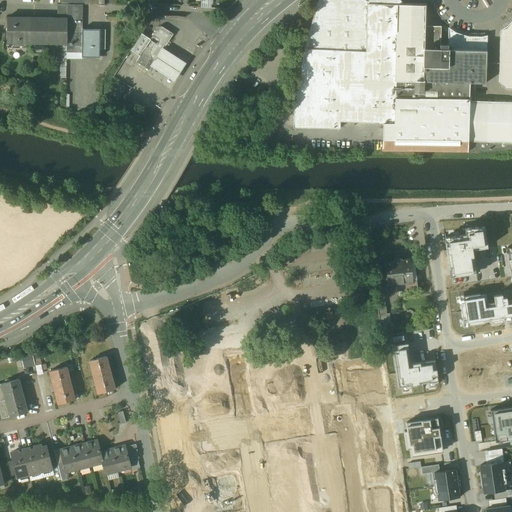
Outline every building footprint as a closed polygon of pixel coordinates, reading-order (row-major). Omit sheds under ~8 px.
[(396,2),(329,0),(319,0),(310,36),(301,78),(296,112),(295,127),(337,130),(337,121),(384,123),(383,151),(467,154),(467,145),(468,101),(468,82),(485,83),(486,38),(441,38),(441,24),(425,23),(425,5),(397,4),(397,3),(398,3),(398,1),(396,1),(396,2)] [(60,4),(57,5),(57,18),(67,19),(67,4),(60,4)] [(81,5),(67,4),(67,19),(67,21),(80,22),(81,5)] [(57,18),(7,18),(6,44),(67,44),(67,33),(67,21),(67,19),(57,18)] [(80,22),(67,21),(67,33),(79,33),(79,30),(80,22)] [(511,21),(507,27),(499,32),(498,52),(497,82),(504,89),(511,89),(511,21)] [(259,33),(262,37),(277,27),(274,22),(259,33)] [(139,56),(136,62),(149,71),(151,68),(155,61),(156,61),(163,50),(173,34),(161,26),(158,27),(150,39),(139,56)] [(103,31),(79,30),(79,33),(67,33),(67,44),(70,44),(70,45),(72,45),(72,44),(83,44),(83,52),(89,52),(89,58),(97,58),(97,48),(103,48),(103,31)] [(141,33),(130,51),(139,56),(150,39),(141,33)] [(186,65),(163,50),(156,61),(155,61),(151,68),(175,83),(186,65)] [(126,88),(116,82),(110,92),(120,98),(126,88)] [(511,101),(468,101),(467,145),(511,145),(511,101)] [(443,235),(449,274),(473,271),(470,251),(488,248),(484,225),(464,225),(465,232),(443,235)] [(408,260),(384,263),(387,276),(385,278),(385,281),(387,283),(388,286),(394,285),(394,291),(416,288),(413,263),(409,263),(408,260)] [(482,295),(463,298),(466,320),(511,313),(511,301),(507,302),(506,295),(502,296),(502,293),(493,294),(494,304),(484,306),(482,295)] [(383,294),(375,295),(378,315),(386,314),(383,294)] [(386,314),(378,315),(381,335),(392,334),(389,313),(386,314)] [(398,350),(392,351),(398,388),(438,382),(435,360),(411,364),(409,350),(398,352),(398,350)] [(106,357),(89,362),(98,395),(115,390),(106,357)] [(377,361),(337,367),(341,396),(354,394),(354,392),(368,390),(368,392),(381,390),(377,361)] [(66,368),(49,372),(58,405),(75,401),(66,368)] [(321,369),(252,379),(256,405),(325,394),(321,369)] [(19,380),(2,384),(6,401),(10,417),(27,412),(19,380)] [(6,401),(0,402),(0,414),(1,419),(10,417),(6,401)] [(511,406),(490,410),(491,415),(487,416),(488,423),(492,422),(495,441),(511,438),(511,406)] [(122,411),(117,413),(120,424),(125,423),(122,411)] [(438,419),(405,423),(410,457),(442,452),(438,419)] [(97,440),(84,444),(90,465),(102,462),(100,452),(97,440)] [(84,444),(72,447),(78,468),(90,465),(84,444)] [(135,444),(128,446),(131,460),(138,459),(135,444)] [(46,446),(42,447),(41,445),(34,447),(40,472),(52,469),(51,466),(47,451),(46,446)] [(125,446),(112,449),(117,470),(130,467),(125,446)] [(34,447),(22,450),(29,475),(40,472),(34,447)] [(60,450),(59,450),(63,463),(65,472),(78,468),(72,447),(60,450)] [(60,448),(53,450),(57,464),(63,463),(59,450),(60,450),(60,448)] [(112,449),(100,452),(102,462),(105,474),(117,470),(112,449)] [(22,450),(11,453),(12,460),(16,475),(17,478),(29,475),(22,450)] [(53,450),(47,451),(51,466),(57,464),(53,450)] [(12,460),(7,462),(10,476),(16,475),(12,460)] [(500,463),(479,466),(481,480),(505,476),(504,469),(502,469),(500,463)] [(456,470),(434,473),(434,479),(432,480),(433,487),(458,483),(456,470)] [(323,491),(337,489),(335,472),(321,474),(323,491)] [(481,480),(483,493),(505,489),(504,483),(506,482),(505,476),(481,480)] [(437,494),(438,500),(460,496),(458,483),(433,487),(434,494),(437,494)]
